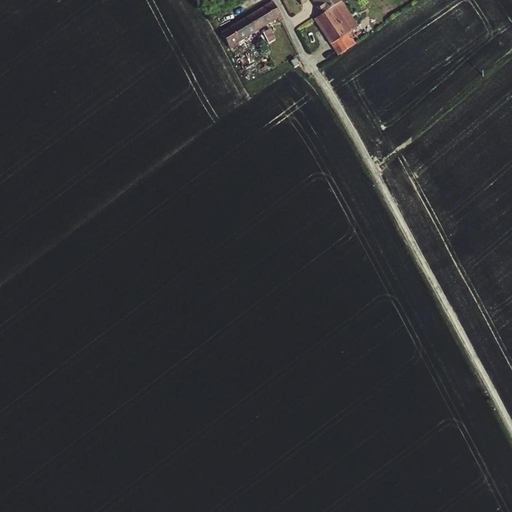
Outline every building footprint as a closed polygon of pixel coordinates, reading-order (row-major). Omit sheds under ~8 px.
[(339,3),(341,2),(339,0),(297,0),(301,5),(309,0),(312,0),(322,14),(329,9),(336,5),(339,3)] [(322,14),(316,18),(333,43),(340,54),(356,44),(352,38),(350,39),(347,34),(358,27),(341,2),(339,3),(336,5),(329,9),(322,14)] [(245,19),(253,33),(277,20),(279,24),(284,21),(273,3),(245,19)] [(221,34),(229,48),(252,34),(253,33),(245,19),(221,34)] [(268,32),(262,35),(268,45),(274,42),(268,32)] [(229,48),(232,54),(255,39),(252,34),(229,48)]
